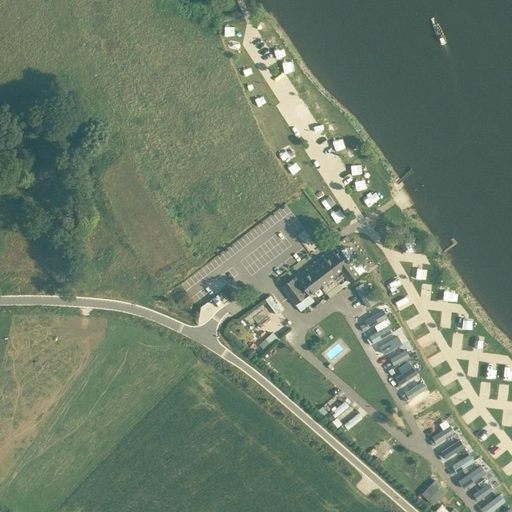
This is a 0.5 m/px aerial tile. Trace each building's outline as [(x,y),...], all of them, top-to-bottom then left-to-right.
[(236,49),(245,46),(242,38),(233,42),(236,49)] [(269,65),(275,60),(272,56),(265,60),(269,65)] [(280,84),(291,76),(286,68),(275,76),(280,84)] [(320,140),(330,131),(324,124),(314,133),(320,140)] [(57,157),(24,174),(30,186),(64,169),(57,157)] [(294,277),(282,286),(301,311),(314,300),(309,293),(320,285),(326,293),(327,292),(330,296),(359,273),(351,262),(341,249),(327,260),(297,282),(294,277)] [(412,276),(422,278),(424,268),(414,266),(412,276)] [(365,306),(374,302),(364,281),(355,285),(365,306)] [(444,291),(443,300),(453,301),(454,292),(444,291)] [(262,304),(245,316),(251,324),(257,320),(259,323),(270,316),(262,304)] [(272,330),(259,344),(266,350),(279,336),(272,330)] [(396,339),(379,345),(382,352),(399,346),(396,339)] [(392,364),(406,356),(403,350),(388,358),(392,364)] [(409,398),(426,388),(422,380),(405,391),(409,398)] [(500,385),(499,394),(509,396),(510,386),(500,385)] [(420,413),(435,403),(432,397),(416,407),(420,413)] [(328,411),(323,405),(318,409),(323,415),(328,411)] [(426,430),(444,418),(438,408),(423,418),(425,421),(422,424),(426,430)] [(330,412),(325,416),(330,421),(335,417),(330,412)] [(359,413),(344,423),(347,428),(362,418),(359,413)] [(333,421),(338,427),(343,423),(337,417),(333,421)] [(436,443),(454,431),(446,418),(439,423),(443,429),(432,436),(436,443)] [(344,424),(339,428),(342,432),(347,429),(344,424)] [(459,438),(440,451),(446,459),(465,446),(459,438)] [(463,478),(467,485),(483,475),(479,468),(463,478)] [(489,482),(474,492),(479,499),(494,488),(489,482)] [(424,496),(434,506),(444,496),(433,486),(424,496)] [(484,511),(490,511),(505,500),(499,493),(481,508),(484,511)]
